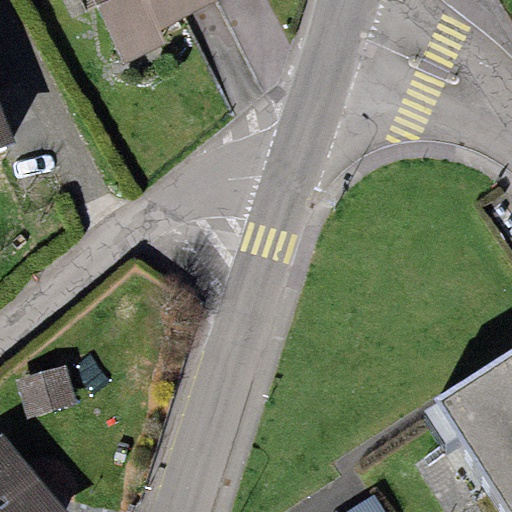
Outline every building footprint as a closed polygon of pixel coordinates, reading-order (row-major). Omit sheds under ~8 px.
[(92,0),(122,62),(164,42),(159,30),(220,0),(92,0)] [(0,102),(0,145),(15,140),(0,102)] [(511,511),(511,346),(432,397),(504,511),(511,511)] [(66,365),(14,379),(26,419),(77,404),(66,365)] [(0,511),(63,511),(1,437),(0,438),(0,511)] [(383,511),(373,496),(347,511),(383,511)]
